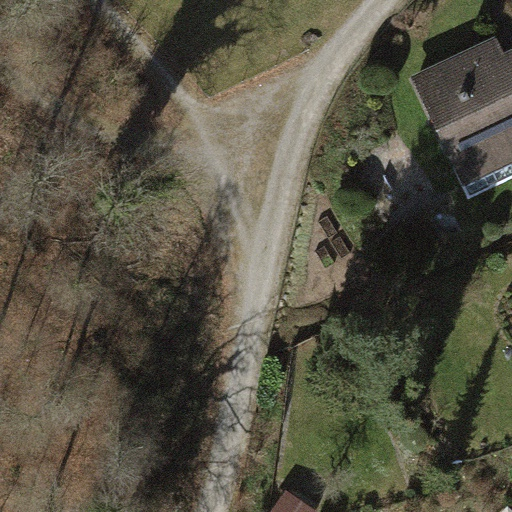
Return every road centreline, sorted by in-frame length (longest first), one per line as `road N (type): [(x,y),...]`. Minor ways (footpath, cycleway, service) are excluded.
road 1 (track): [(207,511),(286,146),(324,71),(382,0)]
road 2 (track): [(275,186),(106,127),(0,71)]
